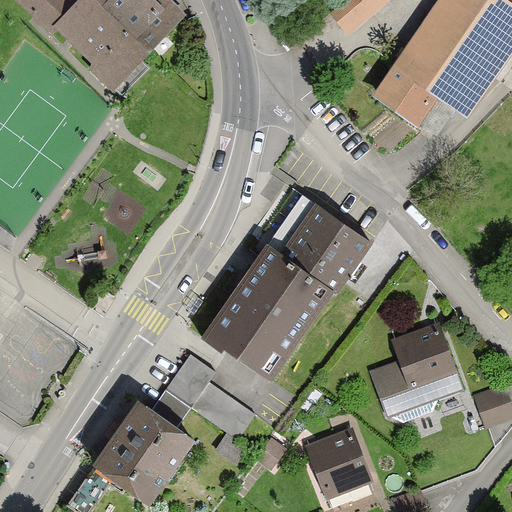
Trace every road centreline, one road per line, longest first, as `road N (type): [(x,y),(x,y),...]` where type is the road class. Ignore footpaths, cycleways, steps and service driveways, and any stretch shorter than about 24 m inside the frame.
road 1 (residential): [(237,67),(511,330)]
road 2 (tertiary): [(125,350),(214,205),(239,119),(237,67)]
road 3 (residential): [(0,266),(125,350)]
road 4 (tertiary): [(44,469),(125,350)]
